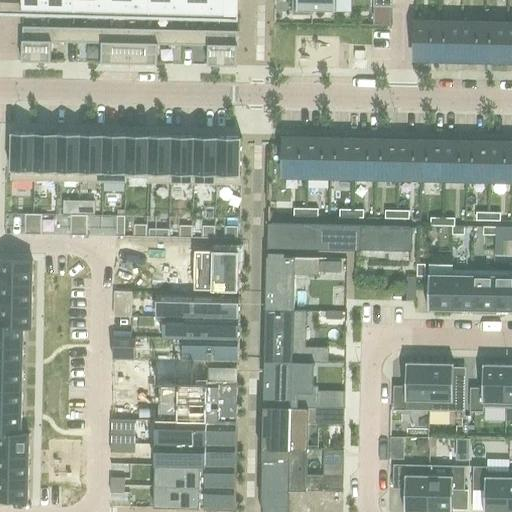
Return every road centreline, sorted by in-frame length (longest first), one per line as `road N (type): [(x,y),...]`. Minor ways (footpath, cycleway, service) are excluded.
road 1 (unclassified): [(257,93),(247,511)]
road 2 (residential): [(97,511),(100,246),(0,244)]
road 3 (residential): [(511,339),(374,336),(369,511)]
road 4 (residential): [(0,91),(257,93)]
road 5 (residential): [(257,93),(399,97)]
